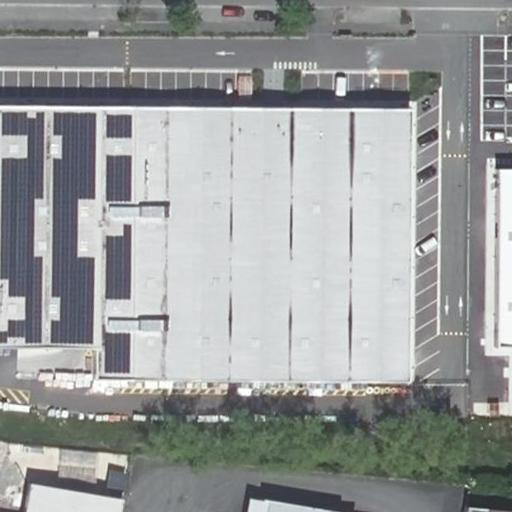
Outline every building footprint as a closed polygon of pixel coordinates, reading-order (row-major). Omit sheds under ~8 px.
[(96,253),(97,106),(0,105),(0,348),(95,349),(95,287),(96,253)] [(95,349),(94,379),(407,382),(409,109),(97,106),(96,253),(95,287),(95,349)] [(511,170),(496,171),(494,348),(511,347),(511,170)] [(118,511),(121,500),(27,484),(23,506),(22,511),(118,511)] [(244,511),(259,511),(261,500),(248,497),(244,511)] [(259,511),(333,511),(261,500),(259,511)]
